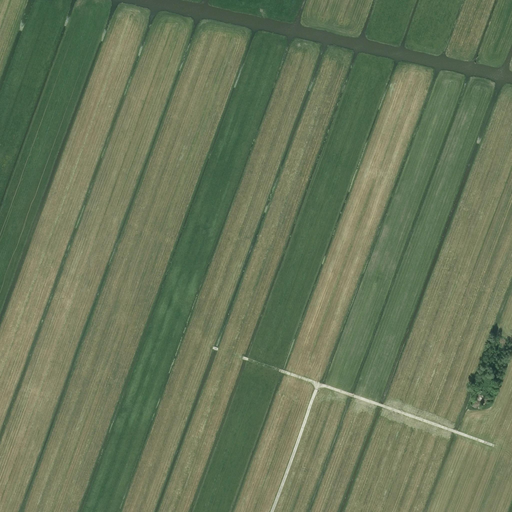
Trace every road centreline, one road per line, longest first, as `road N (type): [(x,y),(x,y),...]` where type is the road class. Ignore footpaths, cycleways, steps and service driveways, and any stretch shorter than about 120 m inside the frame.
road 1 (track): [(494,442),(284,368)]
road 2 (track): [(272,511),(320,383)]
